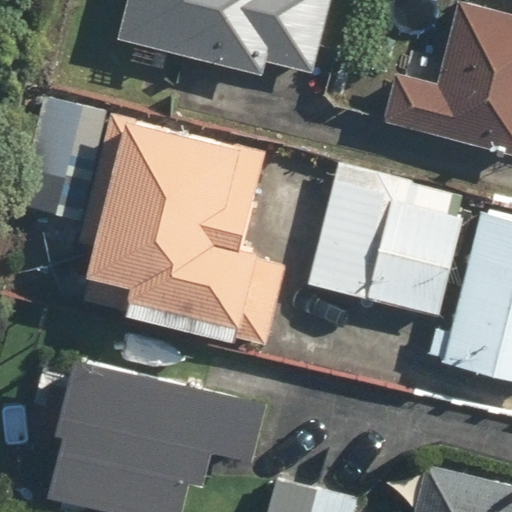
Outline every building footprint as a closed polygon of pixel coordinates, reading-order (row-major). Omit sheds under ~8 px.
[(336,0),(128,0),(118,42),(266,78),(272,54),(320,66),(336,0)] [(399,68),(385,115),(511,151),(511,9),(479,0),(457,0),(435,78),(399,68)] [(268,139),(34,87),(9,198),(85,215),(80,239),(92,242),(81,296),(241,331),(259,247),(245,243),(268,139)] [(470,194),(332,159),(300,280),(439,316),(470,194)] [(511,376),(511,210),(477,202),(439,359),(511,376)] [(270,401),(76,355),(43,495),(114,511),(185,511),(193,480),(202,482),(210,448),(257,459),(270,401)] [(511,511),(511,484),(426,463),(402,456),(392,494),(416,500),(412,511),(511,511)] [(352,511),(357,494),(274,475),(265,511),(352,511)]
